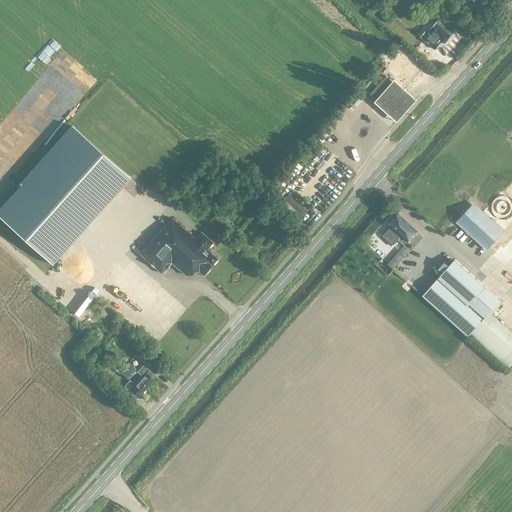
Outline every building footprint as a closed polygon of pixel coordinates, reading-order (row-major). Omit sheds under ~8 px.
[(430,0),(442,11),(450,1),(448,0),(430,0)] [(423,36),(437,49),(441,45),(440,44),(443,41),(446,44),(455,33),(440,20),(428,33),(426,32),(423,36)] [(378,101),(394,83),(386,76),(370,94),(378,101)] [(416,100),(394,80),(375,102),(398,122),(416,100)] [(52,263),(129,178),(116,166),(71,125),(20,182),(21,184),(0,207),(0,216),(2,218),(52,263)] [(472,206),(460,220),(489,247),(502,233),(472,206)] [(390,225),(392,227),(384,236),(394,245),(399,240),(411,251),(424,237),(399,214),(390,225)] [(203,274),(217,259),(207,250),(213,243),(201,232),(195,239),(172,219),(140,255),(161,274),(171,263),(185,275),(194,266),(203,274)] [(395,270),(401,262),(395,257),(389,264),(395,270)] [(455,260),(440,277),(485,317),(500,300),(455,260)] [(469,336),(485,317),(440,277),(424,296),(469,336)] [(137,370),(128,362),(119,372),(128,380),(137,370)] [(140,373),(136,378),(147,388),(154,380),(151,378),(153,375),(143,366),(138,371),(140,373)] [(125,386),(131,392),(135,396),(137,393),(140,395),(147,388),(136,378),(132,382),(130,380),(125,386)]
